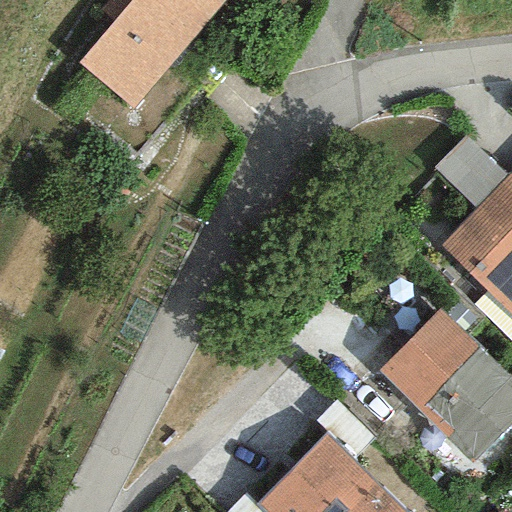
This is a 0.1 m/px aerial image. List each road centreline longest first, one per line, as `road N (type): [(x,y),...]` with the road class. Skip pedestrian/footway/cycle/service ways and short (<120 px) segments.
road 1 (residential): [(511,63),(352,90),(289,135),(79,511)]
road 2 (track): [(289,135),(344,0)]
